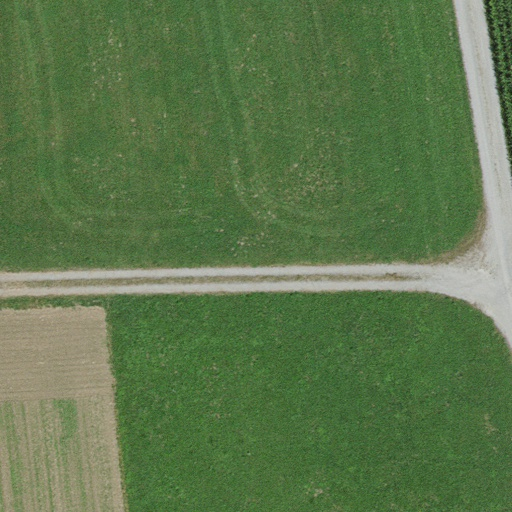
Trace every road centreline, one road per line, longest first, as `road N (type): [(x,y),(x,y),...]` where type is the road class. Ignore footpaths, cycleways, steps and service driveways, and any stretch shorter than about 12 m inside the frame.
road 1 (track): [(511,276),(415,250),(0,247)]
road 2 (track): [(511,279),(464,0)]
